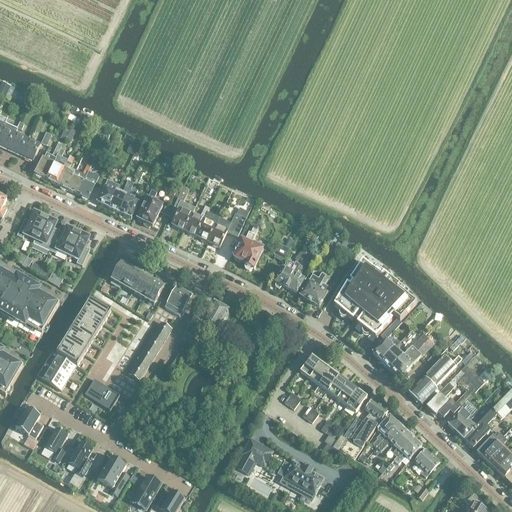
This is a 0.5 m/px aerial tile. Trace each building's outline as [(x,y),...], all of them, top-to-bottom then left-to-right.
[(0,96),(4,99),(6,94),(10,88),(3,84),(0,88),(0,96)] [(0,147),(7,151),(15,135),(17,130),(0,122),(0,147)] [(41,145),(47,148),(52,137),(46,134),(41,145)] [(20,157),(27,141),(19,137),(15,135),(7,151),(20,157)] [(27,141),(20,157),(33,163),(41,147),(27,141)] [(55,150),(52,156),(46,154),(44,157),(34,176),(35,176),(36,178),(40,180),(41,179),(45,181),(56,159),(56,158),(60,151),(65,142),(62,141),(60,145),(58,144),(55,150)] [(131,145),(128,152),(134,155),(137,148),(131,145)] [(61,159),(63,155),(64,153),(60,151),(56,158),(56,159),(45,181),(56,186),(68,161),(61,159)] [(86,165),(87,166),(82,175),(76,172),(66,192),(67,191),(77,196),(88,173),(97,155),(93,154),(86,165)] [(68,161),(56,186),(59,188),(60,190),(64,192),(66,192),(76,172),(69,169),(74,160),(70,157),(68,161)] [(92,175),(88,173),(77,196),(81,198),(82,200),(86,202),(87,201),(88,202),(99,178),(98,178),(98,177),(94,175),(93,175),(92,175)] [(137,179),(134,185),(119,215),(131,221),(139,204),(133,201),(139,188),(137,187),(140,181),(137,179)] [(108,210),(116,194),(119,187),(107,181),(104,188),(97,204),(108,210)] [(119,215),(134,185),(127,182),(121,196),(116,194),(108,210),(119,215)] [(184,233),(191,217),(195,209),(183,204),(189,192),(182,188),(173,209),(177,210),(176,212),(178,213),(171,227),(184,233)] [(151,192),(147,200),(136,221),(144,225),(144,227),(148,229),(151,228),(152,229),(163,208),(153,203),(157,194),(151,192)] [(25,236),(35,241),(47,216),(37,212),(36,214),(35,213),(30,222),(25,220),(17,237),(23,240),(25,236)] [(202,215),(199,221),(191,217),(184,233),(196,239),(203,223),(206,217),(202,215)] [(215,228),(207,244),(220,250),(227,233),(233,235),(241,218),(235,215),(230,226),(227,224),(221,231),(215,228)] [(57,221),(47,216),(35,241),(45,246),(44,249),(50,252),(59,232),(54,229),(57,223),(56,223),(57,221)] [(246,220),(245,220),(241,218),(233,235),(238,238),(246,220)] [(203,223),(196,239),(207,244),(215,228),(203,223)] [(251,246),(255,237),(259,229),(253,226),(251,233),(252,233),(251,236),(249,235),(245,243),(241,241),(233,258),(233,261),(246,267),(246,268),(253,271),(263,251),(263,250),(253,246),(253,247),(251,246)] [(79,231),(73,229),(69,227),(68,229),(67,228),(64,234),(59,232),(50,252),(56,255),(58,251),(68,256),(79,231)] [(89,236),(79,231),(68,256),(78,261),(76,264),(83,267),(90,250),(85,248),(89,238),(88,238),(89,236)] [(323,245),(327,237),(321,233),(317,242),(323,245)] [(289,239),(285,246),(291,249),(294,241),(289,239)] [(298,266),(286,290),(297,296),(305,281),(296,276),(301,266),(303,267),(314,246),(310,244),(305,254),(305,253),(298,266)] [(344,247),(341,246),(338,251),(337,251),(344,255),(345,251),(344,247)] [(278,247),(274,256),(284,261),(289,252),(278,247)] [(9,249),(6,256),(15,261),(18,254),(9,249)] [(286,263),(283,270),(282,269),(274,284),(275,285),(275,288),(279,291),(282,289),(286,290),(298,266),(305,253),(300,251),(293,265),(288,262),(286,263)] [(17,263),(22,266),(27,259),(22,255),(17,263)] [(27,259),(22,266),(28,270),(31,262),(27,259)] [(390,315),(397,320),(400,322),(417,305),(397,290),(399,288),(383,275),(381,278),(362,263),(350,283),(354,287),(352,291),(347,287),(334,308),(352,322),(355,319),(359,323),(357,326),(375,340),(392,322),(387,319),(390,315)] [(34,264),(30,270),(38,275),(41,269),(34,264)] [(121,264),(111,281),(122,287),(132,270),(121,264)] [(3,272),(0,270),(0,393),(5,397),(59,305),(51,300),(52,298),(4,270),(3,272)] [(42,270),(39,276),(46,280),(49,273),(42,270)] [(132,270),(122,287),(132,293),(142,275),(132,270)] [(312,276),(308,283),(299,298),(308,303),(325,277),(322,274),(318,280),(312,276)] [(49,283),(53,285),(57,278),(53,275),(49,283)] [(142,275),(132,293),(142,299),(152,281),(142,275)] [(308,303),(319,310),(328,296),(327,295),(330,290),(324,286),(329,279),(325,277),(308,303)] [(57,278),(53,285),(58,288),(62,281),(57,278)] [(152,281),(142,299),(152,305),(162,287),(152,281)] [(179,318),(192,296),(177,288),(164,309),(179,318)] [(90,301),(56,355),(57,356),(77,368),(111,313),(90,301)] [(217,338),(221,331),(225,331),(228,325),(226,322),(231,313),(212,303),(203,321),(194,317),(184,334),(185,335),(182,340),(195,348),(201,337),(204,339),(207,332),(217,338)] [(397,320),(380,338),(384,342),(385,343),(402,324),(400,322),(397,320)] [(128,376),(140,382),(172,331),(160,324),(128,376)] [(415,337),(411,333),(400,344),(381,364),(389,372),(406,355),(405,355),(411,349),(407,346),(415,337)] [(406,355),(389,372),(397,379),(400,379),(432,346),(423,337),(412,350),(411,349),(405,355),(406,355)] [(461,345),(462,346),(467,341),(463,337),(458,342),(451,350),(454,353),(461,345)] [(381,364),(400,344),(396,341),(390,347),(385,343),(384,342),(372,355),(381,364)] [(470,354),(465,359),(464,358),(460,361),(466,366),(474,358),(470,354)] [(57,356),(49,368),(69,380),(77,368),(57,356)] [(457,358),(451,364),(444,357),(425,377),(435,386),(437,384),(460,361),(457,358)] [(493,375),(475,357),(474,358),(466,366),(444,390),(439,394),(426,408),(430,411),(429,413),(433,417),(434,416),(436,417),(437,415),(443,420),(450,413),(453,416),(493,375)] [(312,358),(300,374),(309,381),(321,365),(312,358)] [(309,381),(319,387),(330,371),(321,365),(309,381)] [(49,368),(41,380),(61,393),(69,380),(49,368)] [(339,378),(330,371),(319,387),(328,394),(339,378)] [(436,391),(439,394),(444,390),(437,384),(435,386),(425,377),(408,394),(421,407),(436,391)] [(349,385),(339,378),(328,394),(337,401),(349,385)] [(94,381),(85,396),(110,412),(120,397),(94,381)] [(358,392),(349,385),(337,401),(346,408),(358,392)] [(507,390),(502,396),(505,399),(511,393),(507,390)] [(367,398),(358,392),(346,408),(355,414),(367,398)] [(475,429),(463,442),(472,450),(489,432),(485,428),(489,424),(497,416),(502,421),(511,411),(511,392),(511,393),(505,399),(492,412),(480,424),(476,428),(475,429)] [(289,408),(296,398),(292,395),(285,404),(289,408)] [(294,411),(301,402),(296,398),(289,408),(294,411)] [(340,437),(332,448),(354,462),(377,427),(387,413),(372,402),(365,411),(369,414),(362,424),(356,420),(343,439),(340,437)] [(448,424),(447,426),(455,434),(474,415),(466,407),(448,424)] [(310,408),(303,418),(308,421),(315,411),(310,408)] [(312,425),(320,415),(315,411),(308,421),(312,425)] [(474,415),(455,434),(463,442),(475,429),(471,426),(473,424),(480,417),(476,413),(474,415)] [(31,414),(20,433),(30,439),(41,420),(31,414)] [(389,418),(383,424),(377,431),(381,435),(376,440),(377,441),(372,446),(376,449),(398,425),(397,425),(389,418)] [(328,422),(321,431),(326,435),(329,430),(333,426),(328,422)] [(398,425),(376,449),(380,453),(381,453),(390,444),(393,447),(406,433),(398,425)] [(56,429),(45,449),(56,455),(53,461),(59,464),(65,454),(59,450),(67,436),(56,429)] [(334,433),(329,430),(326,435),(331,438),(334,433)] [(474,449),(477,452),(494,435),(491,432),(474,449)] [(406,433),(393,447),(396,450),(392,455),(396,459),(413,441),(414,440),(406,433)] [(476,454),(483,461),(503,438),(499,434),(494,439),(492,437),(476,454)] [(489,467),(505,450),(501,446),(507,441),(503,438),(483,461),(489,467)] [(413,441),(396,459),(394,462),(398,466),(406,459),(409,462),(411,459),(421,449),(422,448),(413,441)] [(244,456),(237,470),(246,475),(254,462),(264,467),(272,453),(251,442),(243,456),(244,456)] [(81,444),(68,464),(77,470),(74,474),(83,479),(91,465),(86,462),(93,451),(90,449),(91,447),(85,444),(84,446),(81,444)] [(337,452),(332,448),(327,445),(322,453),(332,460),(337,452)] [(425,451),(421,449),(411,459),(424,471),(421,474),(426,479),(439,464),(425,451)] [(505,450),(489,467),(496,473),(511,456),(511,449),(509,453),(505,450)] [(511,456),(496,473),(504,481),(511,472),(511,456)] [(111,459),(97,481),(112,490),(116,484),(123,488),(129,478),(122,474),(126,467),(111,459)] [(285,464),(279,475),(284,478),(283,478),(283,479),(280,484),(280,485),(281,485),(291,490),(291,491),(292,491),(292,490),(294,485),(303,491),(301,495),(300,496),(301,496),(311,502),(312,502),(312,501),(314,497),(315,497),(315,496),(323,481),(324,480),(323,479),(323,480),(312,473),(312,472),(311,472),(306,469),(305,468),(304,469),(293,463),(292,462),(292,463),(290,467),(285,464)] [(392,464),(386,470),(385,471),(386,471),(389,475),(396,468),(392,464)] [(138,487),(142,480),(133,476),(129,482),(138,487)] [(147,478),(132,504),(145,511),(160,486),(147,478)] [(422,501),(428,492),(423,488),(417,496),(422,501)] [(161,498),(155,508),(161,511),(160,511),(178,511),(185,502),(171,493),(167,501),(161,498)] [(468,501),(472,505),(467,511),(486,511),(481,509),(484,505),(473,495),(468,501)]
